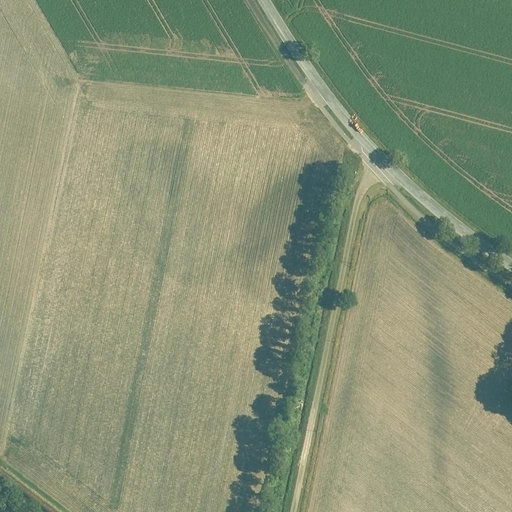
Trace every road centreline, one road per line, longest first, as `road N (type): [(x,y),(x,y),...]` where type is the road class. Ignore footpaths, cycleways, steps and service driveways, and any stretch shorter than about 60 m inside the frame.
road 1 (unclassified): [(296,511),(371,150)]
road 2 (tertiary): [(261,0),(371,150)]
road 3 (tertiary): [(371,150),(511,268)]
